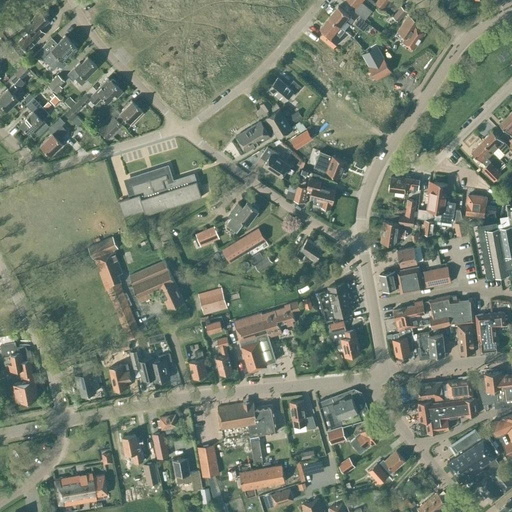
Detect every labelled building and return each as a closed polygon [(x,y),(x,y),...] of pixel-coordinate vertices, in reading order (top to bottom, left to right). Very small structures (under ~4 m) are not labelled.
[(361,0),(349,0),(357,6),(353,10),(364,19),(372,10),(361,1),(361,0)] [(389,0),(377,0),(375,2),(382,8),(389,0)] [(338,6),(329,17),(340,26),(344,30),(349,24),(350,24),(352,25),(360,16),(346,5),(343,10),(338,6)] [(401,7),(393,16),(399,20),(406,11),(401,7)] [(40,28),(49,20),(39,10),(29,20),(25,16),(19,23),(29,33),(23,39),(22,38),(17,43),(26,52),(44,33),(40,28)] [(408,14),(397,31),(406,36),(403,41),(414,48),(425,33),(417,27),(420,22),(417,20),(408,14)] [(324,31),(320,36),(332,48),(339,39),(338,38),(340,36),(335,32),(340,26),(329,17),(320,28),(324,31)] [(360,18),(355,23),(363,31),(364,30),(366,27),(368,25),(360,18)] [(62,59),(69,52),(71,54),(76,49),(74,47),(75,46),(65,35),(57,43),(51,37),(36,53),(42,59),(44,58),(53,67),(56,65),(61,67),(66,63),(62,59)] [(0,55),(1,57),(9,49),(4,44),(0,47),(0,55)] [(85,79),(97,67),(87,57),(80,64),(79,63),(67,75),(72,81),(74,78),(81,85),(86,80),(85,79)] [(376,79),(390,71),(383,58),(369,66),(376,79)] [(23,64),(14,74),(16,76),(17,75),(21,79),(29,70),(23,64)] [(64,81),(57,74),(47,85),(56,93),(62,87),(60,85),(64,81)] [(13,83),(0,94),(0,104),(6,110),(17,99),(12,94),(18,88),(24,82),(21,79),(17,75),(16,76),(11,81),(13,83)] [(100,86),(89,97),(85,92),(70,108),(75,113),(87,101),(92,106),(101,96),(107,102),(114,95),(116,97),(122,91),(109,79),(109,80),(107,78),(100,86)] [(288,86),(278,78),(269,88),(284,101),(292,91),(295,94),(301,86),(294,80),(288,86)] [(52,98),(49,100),(53,104),(58,99),(54,95),(52,98)] [(75,102),(69,96),(63,102),(70,108),(75,102)] [(31,112),(19,124),(27,133),(31,129),(37,136),(47,126),(41,119),(48,113),(44,109),(44,108),(42,107),(33,97),(27,103),(25,104),(28,108),(27,108),(31,112)] [(141,110),(131,100),(118,113),(119,114),(115,119),(113,117),(108,122),(104,119),(93,131),(98,136),(100,133),(107,140),(121,125),(119,123),(124,118),(129,123),(131,125),(143,112),(141,110)] [(260,104),(265,112),(271,108),(267,100),(260,104)] [(76,115),(69,109),(64,115),(70,121),(76,115)] [(298,110),(289,116),(294,123),(303,118),(298,110)] [(237,136),(246,151),(269,137),(268,135),(273,132),(277,138),(290,130),(278,111),(265,119),(266,120),(261,123),(260,121),(237,136)] [(511,114),(510,112),(500,123),(511,134),(508,138),(511,142),(508,146),(509,146),(511,149),(511,114)] [(47,129),(51,133),(39,145),(49,155),(61,143),(58,140),(67,131),(60,125),(64,122),(59,117),(47,129)] [(300,121),(295,124),(300,132),(306,128),(300,121)] [(492,130),(482,141),(493,152),(496,155),(499,158),(504,153),(503,152),(508,146),(504,142),(492,130)] [(482,141),(471,151),(486,166),(482,169),(493,181),(501,174),(489,163),(490,161),(487,158),(493,152),(482,141)] [(263,165),(281,177),(289,165),(288,164),(276,157),(279,153),(268,146),(260,157),(266,161),(263,165)] [(304,158),(315,162),(319,151),(307,147),(304,158)] [(320,150),(314,167),(322,170),(339,177),(345,160),(328,154),(320,150)] [(169,181),(164,167),(129,178),(134,195),(119,200),(124,216),(144,210),(146,214),(201,197),(194,173),(169,181)] [(401,178),(390,176),(388,190),(405,192),(405,187),(419,189),(421,179),(402,176),(401,178)] [(331,203),(332,203),(335,190),(320,186),(321,180),(309,177),(307,188),(313,189),(310,198),(314,198),(313,203),(322,205),(322,207),(330,209),(331,203)] [(417,217),(417,218),(424,219),(422,233),(432,234),(434,220),(441,221),(441,220),(452,222),(455,202),(448,201),(449,196),(445,196),(447,183),(433,181),(433,183),(429,183),(428,191),(431,191),(428,210),(418,208),(418,211),(417,217)] [(297,185),(297,186),(289,184),(286,198),(305,202),(307,191),(304,190),(305,187),(297,185)] [(467,202),(465,214),(484,216),(485,204),(486,196),(468,194),(467,202)] [(404,215),(414,216),(415,211),(416,200),(407,199),(404,213),(404,215)] [(252,205),(247,201),(243,206),(237,202),(227,215),(231,217),(228,222),(226,224),(236,232),(244,222),(248,224),(258,210),(257,209),(258,208),(253,204),(252,205)] [(495,217),(468,222),(469,226),(477,225),(479,236),(487,277),(509,272),(509,274),(509,275),(511,274),(511,202),(506,203),(506,204),(507,204),(509,213),(499,215),(500,221),(496,222),(495,217)] [(455,222),(454,223),(457,235),(466,233),(463,221),(461,214),(460,210),(456,209),(456,213),(455,222)] [(389,213),(388,221),(384,220),(383,231),(405,234),(405,230),(399,229),(399,231),(397,231),(398,224),(413,226),(414,216),(404,215),(389,213)] [(200,246),(219,238),(214,226),(195,233),(200,246)] [(230,260),(264,240),(258,229),(224,250),(230,260)] [(404,238),(405,234),(383,231),(382,242),(395,244),(396,236),(399,236),(398,238),(404,238)] [(93,258),(118,248),(113,236),(88,247),(93,258)] [(323,248),(307,238),(296,255),(301,258),(305,252),(316,259),(323,248)] [(397,250),(400,265),(417,262),(414,246),(397,250)] [(414,247),(417,262),(423,260),(420,246),(414,247)] [(114,250),(112,251),(92,260),(96,269),(98,269),(102,278),(106,290),(107,289),(128,340),(141,334),(119,283),(121,282),(117,274),(122,272),(123,272),(114,250)] [(260,252),(252,257),(256,264),(264,258),(260,252)] [(254,265),(259,272),(272,262),(267,255),(264,258),(256,264),(254,265)] [(168,307),(183,300),(165,260),(129,275),(140,301),(150,297),(148,293),(159,288),(168,307)] [(393,279),(395,288),(399,287),(401,294),(423,289),(423,288),(450,282),(447,266),(424,271),(423,266),(419,267),(397,271),(396,270),(396,271),(397,278),(393,279)] [(383,290),(395,288),(393,279),(397,278),(396,271),(380,274),(383,290)] [(329,290),(318,292),(325,322),(340,318),(339,315),(351,312),(344,283),(329,286),(329,290)] [(214,289),(198,293),(204,314),(209,313),(227,308),(222,290),(221,287),(214,289)] [(303,299),(306,310),(313,308),(310,298),(303,299)] [(414,305),(393,309),(395,319),(397,319),(399,329),(407,327),(412,326),(419,324),(417,315),(425,313),(422,300),(413,302),(414,305)] [(284,305),(284,307),(275,310),(279,324),(286,322),(287,325),(293,324),(292,320),(295,319),(292,312),(299,310),(297,301),(284,305)] [(261,312),(234,320),(249,371),(267,365),(266,363),(276,360),(269,336),(282,333),(279,324),(275,310),(261,314),(261,312)] [(498,336),(496,337),(495,326),(505,325),(504,312),(476,315),(480,352),(499,350),(498,336)] [(208,334),(223,330),(220,320),(205,324),(208,334)] [(331,324),(325,325),(334,341),(336,340),(338,348),(344,347),(346,356),(359,353),(357,344),(358,344),(356,335),(355,336),(353,329),(346,331),(344,321),(331,324)] [(460,353),(474,352),(472,324),(457,325),(460,353)] [(394,339),(393,339),(396,355),(410,352),(407,338),(410,338),(410,335),(413,335),(412,326),(407,327),(399,329),(400,332),(393,333),(394,339)] [(421,356),(445,354),(443,333),(429,334),(429,332),(418,333),(421,356)] [(226,373),(226,372),(232,370),(225,343),(229,342),(227,336),(217,338),(219,345),(222,356),(216,357),(220,373),(222,373),(223,373),(226,373)] [(130,348),(128,340),(112,344),(114,351),(130,348)] [(20,345),(15,346),(14,341),(0,343),(0,345),(5,372),(19,369),(20,376),(22,375),(23,380),(22,381),(21,382),(12,384),(15,401),(18,401),(18,403),(26,401),(26,399),(37,397),(35,390),(36,390),(33,372),(32,373),(29,356),(30,356),(29,349),(26,350),(26,349),(26,348),(25,348),(25,347),(24,346),(23,346),(22,345),(21,345),(20,345)] [(142,354),(140,348),(130,351),(134,368),(140,367),(144,380),(154,377),(152,369),(155,368),(153,361),(154,361),(153,357),(143,360),(142,354)] [(193,377),(207,374),(205,365),(207,364),(205,358),(203,358),(202,351),(194,352),(196,360),(189,361),(193,377)] [(161,360),(154,361),(153,361),(155,368),(152,369),(154,377),(155,381),(169,378),(166,366),(172,364),(169,353),(160,356),(161,360)] [(96,374),(93,363),(72,368),(74,375),(73,375),(75,382),(77,382),(80,396),(95,392),(91,375),(96,374)] [(114,391),(127,388),(125,381),(131,380),(129,370),(128,370),(127,364),(122,365),(122,364),(109,367),(114,391)] [(484,378),(477,379),(480,390),(483,403),(484,403),(484,408),(488,408),(487,403),(494,402),(495,408),(499,408),(499,407),(505,407),(505,406),(504,400),(503,389),(504,389),(502,374),(501,371),(484,374),(484,378)] [(511,373),(502,374),(504,389),(503,389),(504,400),(505,406),(511,404),(511,373)] [(473,395),(471,378),(416,384),(418,399),(434,396),(435,400),(473,395)] [(364,420),(356,402),(354,403),(352,396),(347,394),(339,398),(338,395),(332,398),(332,397),(319,403),(327,431),(328,431),(331,444),(347,440),(343,428),(364,420)] [(420,421),(425,420),(427,433),(439,431),(449,429),(447,417),(465,415),(478,413),(476,397),(438,403),(438,402),(431,403),(431,400),(417,402),(420,421)] [(303,400),(290,402),(292,417),(293,417),(294,425),(305,423),(306,429),(316,427),(313,415),(305,416),(303,400)] [(253,401),(217,407),(221,429),(247,425),(248,424),(249,436),(258,434),(277,431),(272,404),(254,407),(253,401)] [(177,426),(175,414),(160,417),(160,419),(157,420),(158,427),(161,426),(162,429),(165,428),(166,433),(171,432),(170,427),(177,426)] [(511,414),(501,418),(501,419),(490,423),(489,423),(495,436),(499,434),(503,445),(508,457),(511,455),(511,414)] [(382,434),(371,422),(355,436),(356,436),(350,441),(360,453),(366,448),(382,434)] [(458,454),(447,461),(459,480),(461,478),(464,482),(472,477),(469,473),(481,465),(494,456),(496,455),(495,454),(499,452),(488,435),(484,438),(483,437),(480,439),(479,438),(480,437),(474,429),(451,444),(457,453),(457,452),(458,454)] [(163,432),(153,434),(158,457),(168,455),(163,432)] [(143,460),(140,443),(137,444),(136,434),(122,437),(126,453),(133,452),(135,462),(143,460)] [(259,440),(251,441),(254,461),(262,459),(259,440)] [(203,476),(218,473),(213,444),(197,447),(203,476)] [(314,449),(301,452),(303,459),(316,456),(314,449)] [(405,460),(396,450),(379,465),(377,463),(368,470),(379,483),(388,475),(393,470),(405,460)] [(111,463),(110,453),(102,455),(104,464),(111,463)] [(487,475),(476,484),(478,486),(476,487),(483,496),(485,495),(488,499),(491,503),(503,493),(511,485),(511,478),(501,464),(500,465),(494,456),(481,465),(487,475)] [(187,457),(173,459),(176,475),(177,475),(178,482),(185,481),(192,480),(194,489),(202,488),(199,470),(191,472),(190,472),(187,457)] [(349,457),(338,464),(344,473),(355,465),(349,457)] [(155,462),(143,464),(147,484),(159,482),(155,462)] [(242,489),(285,482),(282,464),(239,472),(242,489)] [(92,476),(91,473),(54,479),(59,506),(96,499),(92,476)] [(92,476),(96,499),(103,498),(102,495),(107,494),(103,474),(92,476)] [(405,484),(398,492),(401,495),(408,487),(405,484)] [(211,502),(209,487),(200,488),(203,503),(211,502)] [(290,488),(271,494),(274,505),(293,499),(290,488)] [(418,510),(416,511),(435,511),(436,511),(446,503),(437,492),(425,503),(417,509),(418,510)] [(344,505),(351,503),(347,493),(341,495),(344,505)] [(375,493),(375,501),(385,502),(385,494),(378,493),(375,493)] [(402,511),(406,509),(408,511),(414,506),(407,497),(397,504),(401,511),(402,511)] [(304,511),(323,511),(319,498),(302,504),(304,511)] [(498,511),(511,511),(511,498),(497,511),(498,511)] [(349,511),(346,511),(345,511),(342,503),(329,508),(330,511),(349,511)]
